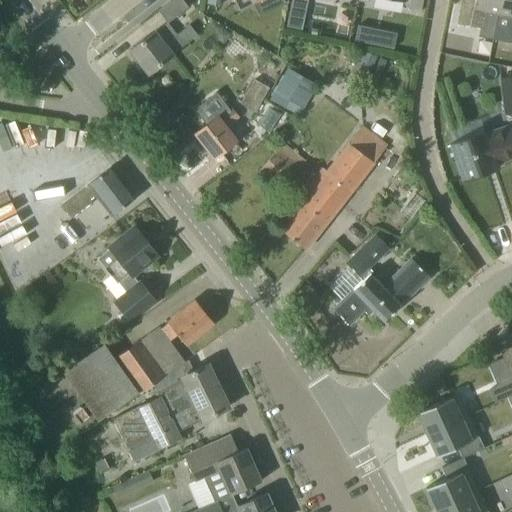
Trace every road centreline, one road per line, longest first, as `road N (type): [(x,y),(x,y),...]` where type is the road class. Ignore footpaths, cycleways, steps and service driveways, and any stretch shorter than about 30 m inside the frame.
road 1 (unclassified): [(490,291),(427,165),(416,122),(437,0)]
road 2 (tertiary): [(271,312),(101,105)]
road 3 (residential): [(286,511),(219,354),(271,312)]
road 4 (track): [(88,511),(0,329)]
road 5 (tertiary): [(343,421),(490,291)]
road 6 (tertiary): [(343,421),(271,312)]
